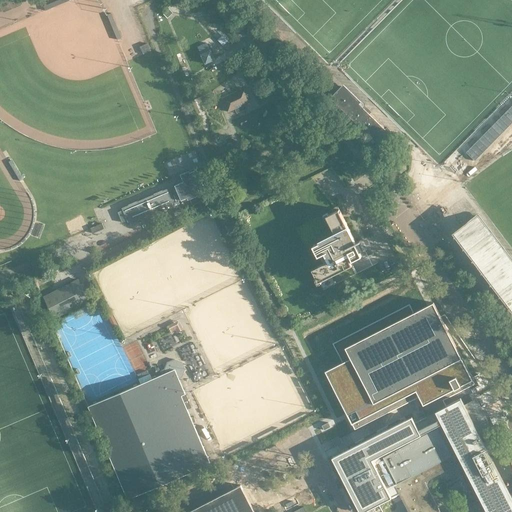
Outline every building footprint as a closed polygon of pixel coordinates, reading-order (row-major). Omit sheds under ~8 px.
[(70,0),(61,0),(48,6),(49,9),(70,0)] [(170,10),(164,15),(167,19),(173,13),(170,10)] [(110,13),(107,15),(114,32),(118,30),(110,13)] [(229,39),(222,45),(227,51),(234,45),(229,39)] [(140,47),(143,54),(144,54),(147,53),(151,51),(148,43),(140,47)] [(207,44),(198,48),(205,64),(214,60),(207,44)] [(245,54),(238,61),(252,76),(259,69),(245,54)] [(339,89),(329,99),(373,143),(376,140),(381,145),(389,138),(393,133),(387,127),(384,129),(369,114),(371,112),(361,102),(343,84),(338,89),(339,89)] [(243,87),(221,97),(228,111),(250,101),(243,87)] [(511,123),(511,105),(466,152),(474,161),(475,161),(511,123)] [(11,159),(8,161),(19,180),(22,178),(11,159)] [(171,175),(176,185),(175,185),(175,187),(170,190),(169,188),(122,208),(122,210),(118,212),(122,222),(127,220),(128,222),(158,209),(181,200),(182,202),(189,199),(193,206),(203,199),(201,194),(206,192),(196,168),(190,171),(188,167),(171,175)] [(312,269),(316,278),(319,277),(321,281),(352,265),(351,261),(362,255),(360,251),(362,250),(358,242),(361,241),(360,240),(355,242),(339,209),(328,215),(330,219),(327,221),(327,222),(329,221),(335,234),(313,246),(313,247),(318,244),(322,253),(318,255),(318,256),(321,255),(325,263),(312,269)] [(511,259),(479,217),(473,222),(500,258),(484,270),(511,306),(511,259)] [(92,233),(104,228),(101,223),(100,224),(90,228),(92,233)] [(484,246),(474,253),(485,268),(495,261),(484,246)] [(78,280),(44,297),(55,318),(89,301),(78,280)] [(342,362),(325,371),(339,399),(355,429),(416,398),(426,417),(438,411),(446,406),(443,400),(469,386),(474,384),(472,378),(446,327),(444,323),(441,317),(440,316),(433,302),(432,303),(427,306),(414,312),(409,304),(332,343),(342,362)] [(179,321),(169,325),(171,331),(176,329),(178,332),(183,329),(179,321)] [(182,376),(184,369),(182,362),(174,359),(167,362),(163,370),(160,371),(158,374),(153,374),(155,378),(140,384),(88,406),(128,499),(143,493),(210,464),(210,463),(193,423),(195,422),(193,417),(191,418),(187,410),(192,408),(179,377),(182,376)] [(461,398),(446,406),(438,411),(426,417),(415,422),(411,416),(332,457),(359,511),(361,511),(399,492),(408,511),(511,511),(511,497),(490,455),(479,432),(486,428),(473,403),(466,407),(461,398)] [(338,436),(329,441),(333,447),(342,443),(339,438),(338,436)] [(254,511),(241,485),(188,511),(254,511)]
